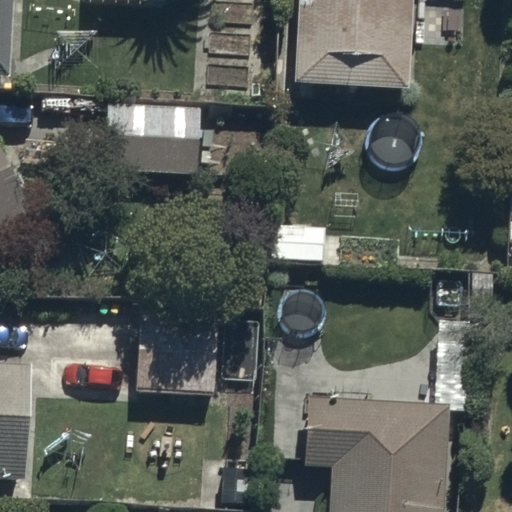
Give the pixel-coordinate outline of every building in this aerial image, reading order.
[(0,0),(0,93),(11,94),(14,0),(0,0)] [(165,0),(88,0),(88,16),(165,17),(165,0)] [(408,110),(411,46),(433,47),(435,20),(413,19),(413,0),(298,0),(293,105),(408,110)] [(196,189),(199,122),(108,114),(105,185),(196,189)] [(0,259),(33,244),(0,172),(0,259)] [(270,239),(269,273),(324,274),(325,241),(270,239)] [(218,329),(140,324),(135,404),(213,409),(218,329)] [(30,382),(0,380),(0,495),(27,496),(30,382)] [(440,511),(445,417),(302,417),(302,481),(330,481),(328,511),(440,511)] [(244,511),(246,462),(201,460),(199,511),(244,511)]
